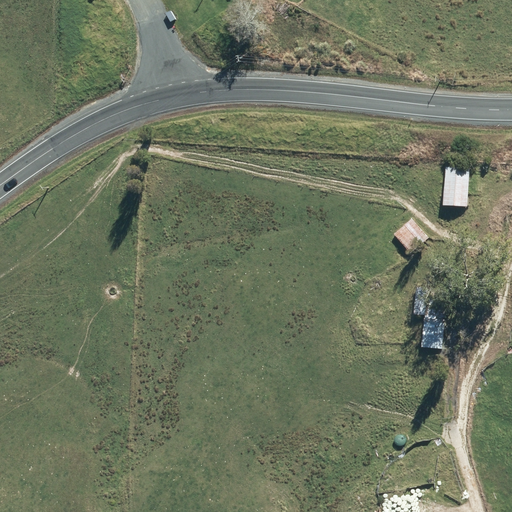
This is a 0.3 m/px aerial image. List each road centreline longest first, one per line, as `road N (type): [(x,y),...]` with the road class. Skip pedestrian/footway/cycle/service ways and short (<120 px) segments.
road 1 (secondary): [(167,98),(302,91),(511,110)]
road 2 (secondary): [(0,186),(90,127),(167,98)]
